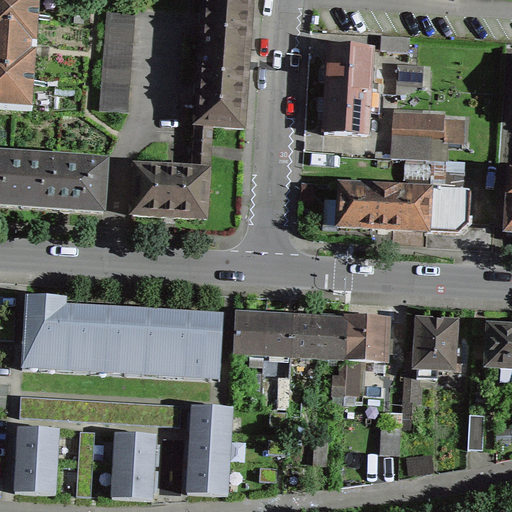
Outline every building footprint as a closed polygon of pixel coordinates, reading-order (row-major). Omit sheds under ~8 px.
[(39,0),(0,0),(0,108),(33,111),(36,56),(30,56),(31,45),(37,46),(39,0)] [(204,0),(196,126),(212,127),(245,130),(253,0),(204,0)] [(136,14),(107,12),(100,112),(129,114),(136,14)] [(409,39),(381,38),(381,52),(409,53),(409,39)] [(329,49),(327,92),(370,94),(372,50),(329,49)] [(423,67),(398,66),(398,85),(423,86),(423,67)] [(370,94),(327,92),(326,135),(368,136),(370,94)] [(394,118),(393,138),(431,140),(443,140),(444,120),(394,118)] [(444,120),(443,140),(443,142),(461,143),(462,121),(444,120)] [(134,169),(132,217),(207,221),(212,127),(196,126),(193,172),(134,169)] [(393,138),(392,160),(430,162),(431,140),(393,138)] [(0,159),(0,207),(103,214),(106,167),(0,159)] [(429,165),(404,165),(404,180),(429,180),(429,165)] [(339,187),(337,228),(426,232),(429,191),(339,187)] [(426,232),(458,233),(470,224),(471,193),(429,191),(426,232)] [(221,382),(225,316),(67,307),(67,300),(27,298),(23,371),(221,382)] [(16,317),(0,315),(0,340),(14,341),(16,317)] [(264,356),(266,319),(236,317),(234,355),(264,356)] [(292,358),(294,320),(266,319),(264,356),(292,358)] [(348,319),(348,323),(346,361),(386,362),(388,320),(348,319)] [(319,360),(321,322),(294,320),(292,358),(319,360)] [(319,360),(346,361),(348,323),(321,322),(319,360)] [(456,324),(419,322),(417,370),(453,372),(456,324)] [(511,370),(511,328),(489,328),(487,369),(511,370)] [(263,375),(249,375),(249,390),(262,390),(263,375)] [(290,380),(290,400),(302,400),(303,376),(290,376),(290,380)] [(344,380),(333,380),(332,395),(344,396),(345,376),(344,376),(344,380)] [(290,380),(278,379),(277,410),(290,410),(290,400),(290,380)] [(181,429),(182,407),(21,397),(20,419),(181,429)] [(228,497),(233,411),(193,408),(188,495),(228,497)] [(288,414),(270,413),(270,428),(287,428),(288,414)] [(483,417),(469,416),(467,450),(481,451),(483,417)] [(401,457),(402,426),(381,425),(380,456),(401,457)] [(60,432),(18,430),(15,494),(56,496),(60,432)] [(95,434),(80,433),(77,497),(92,498),(95,434)] [(157,437),(115,435),(112,500),(154,501),(157,437)] [(329,466),(330,441),(315,440),(313,466),(329,466)] [(286,443),(269,442),(269,456),(285,456),(286,443)] [(436,472),(434,454),(407,458),(409,475),(436,472)] [(278,470),(260,469),(260,483),(277,483),(278,470)]
